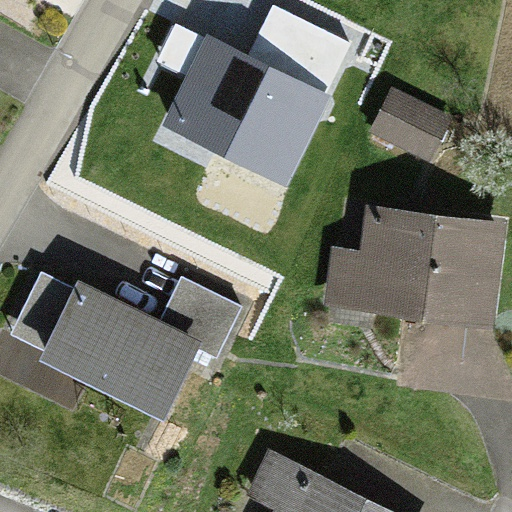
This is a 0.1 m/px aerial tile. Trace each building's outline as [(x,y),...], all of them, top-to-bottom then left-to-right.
[(327,97),(208,38),(165,124),(285,182),(327,97)] [(447,120),(393,94),(370,141),(424,167),(447,120)] [(503,226),(370,209),(364,253),(335,249),(328,304),(491,324),(503,226)] [(162,322),(87,289),(55,361),(183,419),(236,301),(182,277),(162,322)] [(394,511),(281,459),(256,511),(394,511)]
